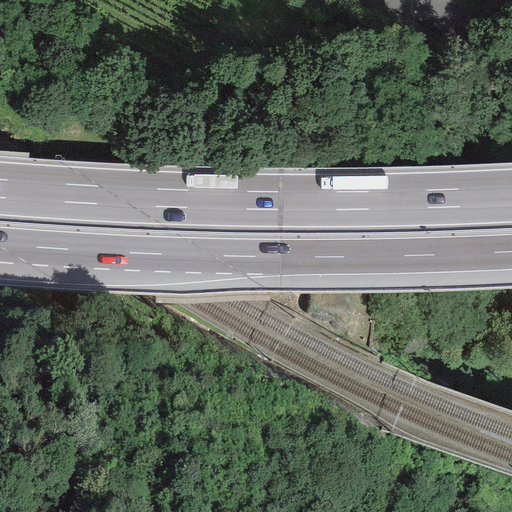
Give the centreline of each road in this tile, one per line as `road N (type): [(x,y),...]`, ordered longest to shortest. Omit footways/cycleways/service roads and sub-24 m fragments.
road 1 (motorway): [(0,244),(278,257),(511,251)]
road 2 (motorway): [(511,196),(263,201),(0,189)]
road 3 (unclassified): [(413,0),(443,36),(470,249),(480,265),(511,283)]
road 4 (track): [(0,6),(71,95),(94,152)]
